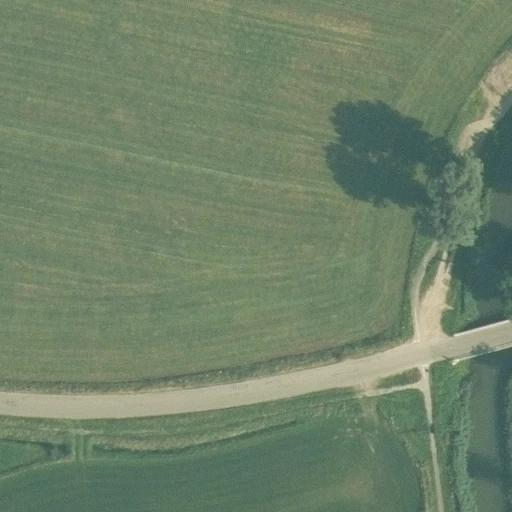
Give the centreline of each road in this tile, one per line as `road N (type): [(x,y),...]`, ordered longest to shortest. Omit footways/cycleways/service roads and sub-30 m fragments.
road 1 (unclassified): [(420,354),(171,404),(0,403)]
road 2 (track): [(420,354),(467,172),(488,122)]
